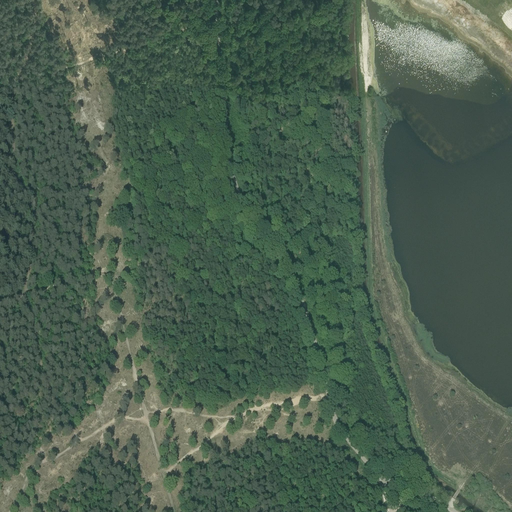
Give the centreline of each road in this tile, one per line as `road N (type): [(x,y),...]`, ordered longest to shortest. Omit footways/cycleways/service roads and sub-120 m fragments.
road 1 (tertiary): [(453,511),(377,476),(337,425),(286,257),(234,184),(215,0)]
road 2 (track): [(15,83),(15,190),(34,202),(25,296)]
road 3 (track): [(15,83),(217,18)]
road 4 (track): [(143,406),(39,464),(8,511)]
road 5 (track): [(80,442),(54,403),(25,296)]
road 6 (track): [(109,268),(143,406)]
